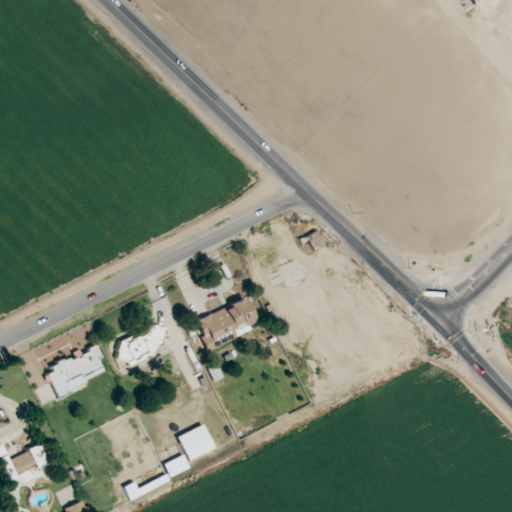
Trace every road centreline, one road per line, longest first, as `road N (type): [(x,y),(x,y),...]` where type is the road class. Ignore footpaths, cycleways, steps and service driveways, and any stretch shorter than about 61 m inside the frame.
road 1 (secondary): [(511,397),(107,0)]
road 2 (residential): [(0,346),(310,195)]
